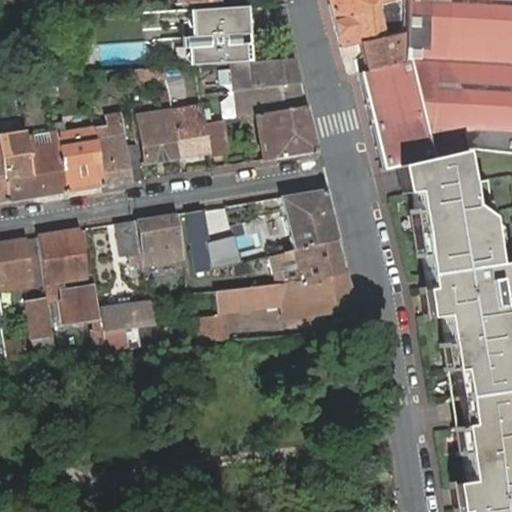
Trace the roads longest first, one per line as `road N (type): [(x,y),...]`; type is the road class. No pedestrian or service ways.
road 1 (residential): [(0,222),(351,165)]
road 2 (tertiary): [(351,165),(418,511)]
road 3 (tertiary): [(308,0),(351,165)]
